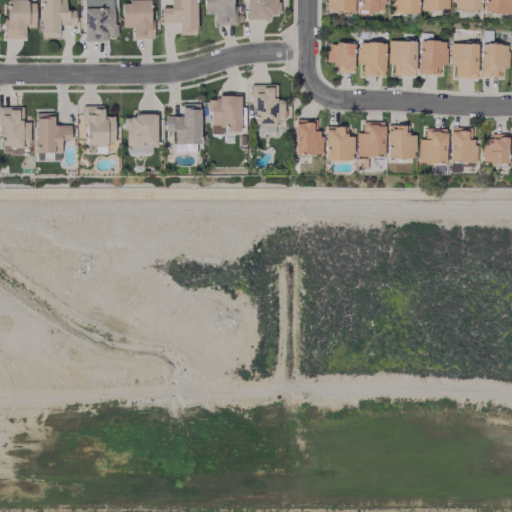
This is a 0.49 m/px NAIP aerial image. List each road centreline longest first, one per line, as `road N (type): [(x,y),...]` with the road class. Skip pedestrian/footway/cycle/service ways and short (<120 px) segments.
road 1 (residential): [(308,50),(236,56),(177,74),(0,74)]
road 2 (residential): [(511,107),(368,103),(321,90)]
